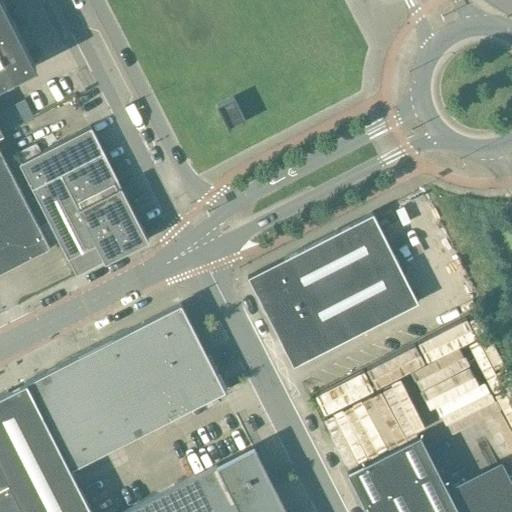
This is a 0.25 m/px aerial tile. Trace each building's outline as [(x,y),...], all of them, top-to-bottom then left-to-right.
[(0,0),(0,133),(3,132),(0,127),(0,82),(35,65),(15,26),(15,25),(2,0),(0,0)] [(233,97),(216,105),(228,130),(231,128),(229,126),(241,120),(242,122),(245,121),(233,97)] [(31,187),(59,173),(102,151),(89,126),(19,163),(31,187)] [(0,270),(48,246),(0,150),(0,270)] [(147,238),(102,151),(59,173),(104,260),(147,238)] [(104,261),(104,260),(59,173),(31,187),(75,275),(104,261)] [(371,212),(247,276),(292,365),(417,301),(371,212)] [(91,511),(69,468),(224,389),(180,303),(0,394),(0,511),(91,511)] [(452,371),(373,412),(423,511),(511,511),(511,374),(478,308),(432,332),(452,371)] [(286,511),(252,445),(121,511),(286,511)]
